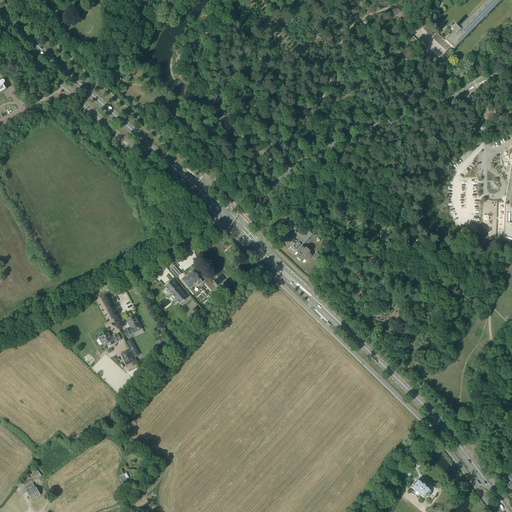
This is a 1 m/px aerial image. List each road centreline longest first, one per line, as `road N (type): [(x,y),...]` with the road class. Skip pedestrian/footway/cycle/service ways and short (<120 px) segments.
road 1 (tertiary): [(232,222),(298,161),(511,63)]
road 2 (primary): [(0,13),(232,222)]
road 3 (primary): [(439,422),(232,222)]
road 4 (unclassified): [(0,341),(232,222)]
